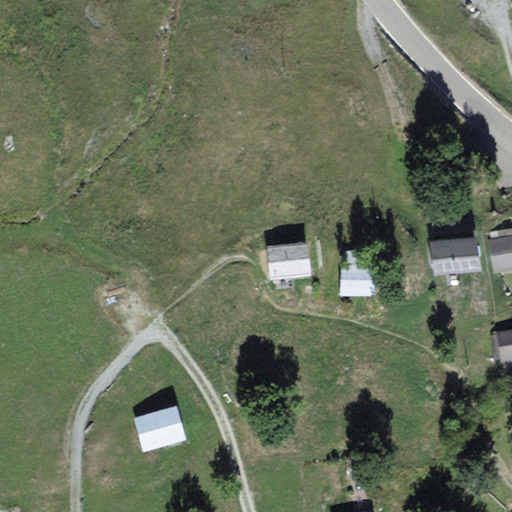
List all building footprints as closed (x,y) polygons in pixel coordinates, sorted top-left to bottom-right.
[(485,239),(436,243),(439,275),(488,270),(485,239)] [(511,242),(495,244),(498,276),(511,274),(511,242)] [(313,250),(276,252),(279,285),(315,282),(313,250)] [(383,270),(347,269),(347,298),(383,299),(383,270)] [(511,335),(503,337),(507,367),(511,366),(511,335)] [(140,424),(148,454),(190,444),(182,413),(140,424)]
